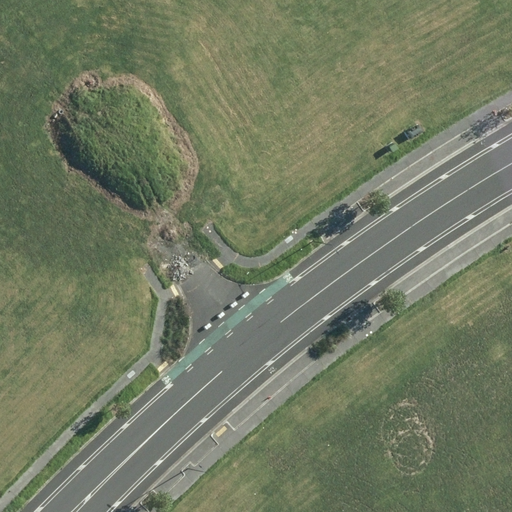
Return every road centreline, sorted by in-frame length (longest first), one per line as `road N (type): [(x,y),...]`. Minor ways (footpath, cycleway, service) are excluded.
road 1 (residential): [(261,335),(511,170)]
road 2 (residential): [(66,511),(261,335)]
